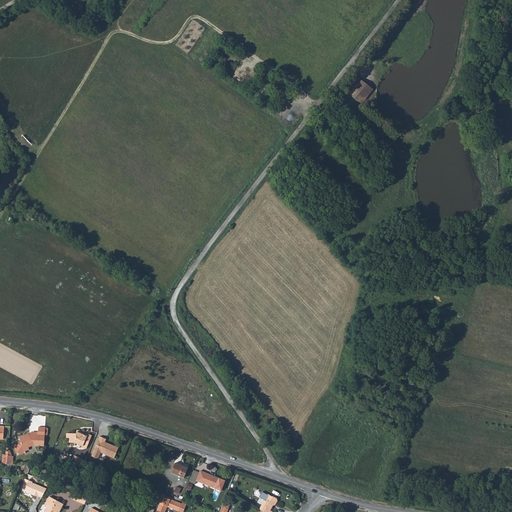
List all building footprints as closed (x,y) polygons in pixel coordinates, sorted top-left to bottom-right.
[(361,104),(373,89),(360,79),(348,94),(361,104)] [(24,454),(24,452),(22,448),(28,446),(29,448),(33,447),(44,447),(44,442),(43,442),(43,436),(47,436),(47,433),(45,433),(45,428),(38,427),(38,432),(38,434),(31,434),(29,434),(15,439),(16,443),(15,444),(15,445),(13,446),(15,453),(17,452),(18,456),(24,454)] [(87,437),(82,435),(77,434),(76,436),(68,437),(68,441),(70,441),(70,445),(76,445),(82,447),(82,449),(86,451),(93,438),(88,436),(87,437)] [(92,459),(98,463),(102,455),(114,461),(119,450),(106,445),(107,442),(100,439),(92,459)] [(82,471),(85,464),(77,460),(74,467),(82,471)] [(171,473),(183,478),(187,469),(175,464),(171,473)] [(196,481),(219,491),(224,481),(200,471),(198,477),(196,481)] [(196,481),(198,477),(192,474),(189,482),(192,484),(195,485),(196,481)] [(21,488),(41,496),(46,487),(33,482),(33,481),(26,478),(21,488)] [(265,500),(259,510),(263,511),(272,511),(270,510),(272,505),(275,505),(277,501),(276,499),(273,497),(272,497),(268,495),(267,495),(265,500)] [(84,505),(86,500),(81,498),(78,496),(76,501),(84,505)] [(162,497),(159,504),(166,507),(178,511),(180,504),(162,497)] [(59,511),(63,506),(48,498),(44,506),(47,508),(44,511),(59,511)]
